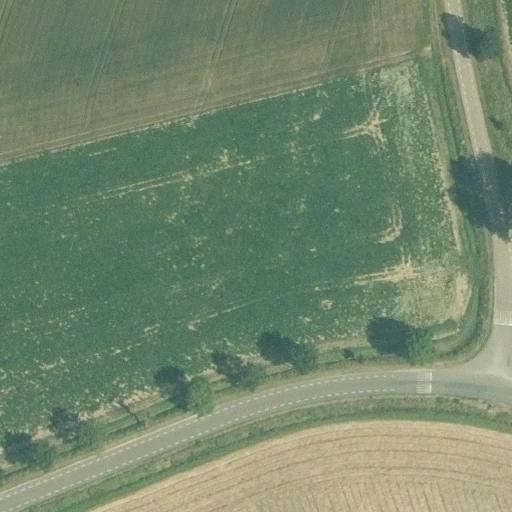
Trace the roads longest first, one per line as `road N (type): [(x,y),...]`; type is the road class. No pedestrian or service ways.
road 1 (tertiary): [(497,389),(383,388),(273,404),(0,511)]
road 2 (unclassified): [(497,389),(504,257),(452,0)]
